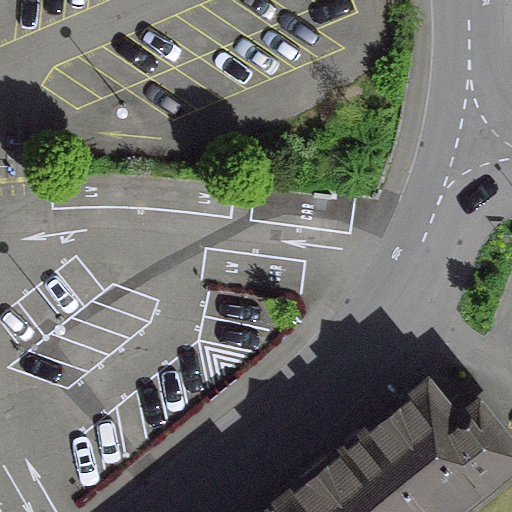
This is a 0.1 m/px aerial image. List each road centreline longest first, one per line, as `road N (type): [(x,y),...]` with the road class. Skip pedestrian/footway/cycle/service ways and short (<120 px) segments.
road 1 (residential): [(167,511),(379,329),(409,274),(461,133)]
road 2 (residential): [(461,133),(468,0)]
